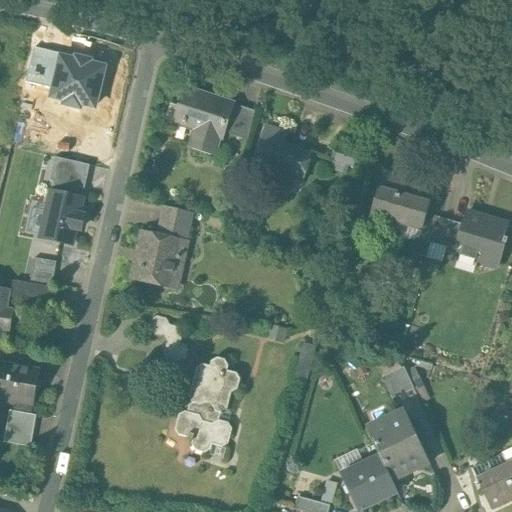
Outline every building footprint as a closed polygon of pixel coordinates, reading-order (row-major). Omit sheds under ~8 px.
[(35,49),(27,82),(48,87),(56,54),(35,49)] [(63,106),(82,110),(82,107),(96,110),(106,66),(93,63),(93,60),(75,56),(75,58),(60,55),(50,99),(64,102),(63,106)] [(233,105),(234,103),(184,87),(173,124),(195,131),(190,147),(213,154),(218,139),(222,141),(224,133),(233,105)] [(247,141),(256,112),(233,105),(224,133),(247,141)] [(49,117),(49,124),(74,126),(74,119),(49,117)] [(252,165),(280,174),(303,181),(312,152),(284,143),(287,132),(266,125),(252,165)] [(332,159),(348,165),(353,166),(358,153),(337,146),(332,159)] [(49,181),(54,182),(79,188),(85,189),(90,166),(55,158),(49,181)] [(425,213),(432,190),(382,176),(371,214),(421,228),(425,213)] [(79,188),(54,182),(41,237),(72,244),(76,229),(81,230),(84,216),(79,215),(82,199),(76,198),(79,188)] [(163,206),(156,237),(186,243),(193,213),(163,206)] [(30,230),(39,231),(41,210),(32,209),(30,230)] [(419,237),(430,241),(438,217),(425,213),(421,228),(419,237)] [(505,244),(506,245),(508,239),(503,238),(507,225),(466,213),(463,224),(456,248),(454,253),(498,266),(505,244)] [(430,241),(456,248),(463,224),(438,217),(430,241)] [(182,258),(186,243),(156,237),(141,233),(131,278),(176,288),(182,258)] [(414,255),(425,259),(430,241),(419,237),(414,255)] [(56,262),(34,258),(30,282),(52,285),(56,262)] [(55,288),(16,282),(13,281),(10,297),(52,304),(52,303),(55,288)] [(0,329),(2,320),(9,321),(10,311),(4,310),(7,292),(0,291),(0,329)] [(157,316),(152,318),(152,319),(150,320),(148,329),(152,335),(161,338),(163,337),(163,338),(166,343),(165,344),(162,354),(166,359),(180,363),(186,360),(189,350),(185,344),(180,343),(183,333),(180,327),(170,325),(166,318),(157,316)] [(226,410),(227,408),(227,407),(231,393),(237,389),(240,379),(236,373),(226,371),(228,366),(224,360),(217,358),(211,362),(210,366),(203,365),(196,368),(189,397),(192,403),(197,404),(195,414),(194,414),(185,411),(179,415),(175,429),(178,435),(193,439),(192,444),(195,450),(202,452),(203,452),(211,449),(212,444),(222,447),(228,444),(232,429),(228,423),(219,421),(220,413),(226,410)] [(39,372),(23,369),(0,364),(0,402),(12,405),(12,403),(15,403),(16,401),(33,404),(39,372)] [(382,377),(392,397),(393,399),(414,388),(404,367),(382,377)] [(27,446),(28,444),(33,416),(30,415),(32,404),(16,401),(16,402),(15,404),(13,412),(9,411),(4,442),(27,446)] [(367,429),(379,455),(417,437),(405,411),(368,428),(367,429)] [(430,464),(417,437),(379,455),(392,481),(430,464)] [(342,475),(342,476),(357,510),(396,493),(397,493),(396,492),(380,458),(379,458),(364,465),(366,469),(365,469),(354,474),(352,470),(342,475)] [(511,498),(511,460),(476,478),(491,509),(511,498)] [(323,500),(332,502),(337,482),(328,480),(323,500)] [(327,511),(330,506),(309,500),(298,497),(295,509),(306,511),(327,511)]
